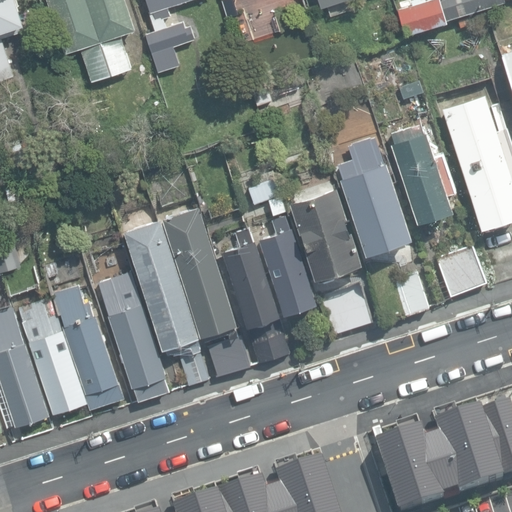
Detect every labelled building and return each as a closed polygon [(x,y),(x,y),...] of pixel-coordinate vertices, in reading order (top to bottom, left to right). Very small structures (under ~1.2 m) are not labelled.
[(26,21),(18,0),(0,0),(0,77),(16,73),(2,29),(26,21)] [(135,28),(126,0),(46,0),(61,48),(79,44),(91,79),(132,66),(119,32),(135,28)] [(170,0),(142,0),(145,8),(170,0)] [(440,0),(446,21),(507,3),(506,0),(440,0)] [(511,218),(511,171),(489,93),(446,105),(482,227),(511,218)] [(456,217),(429,117),(392,127),(418,227),(456,217)] [(415,233),(378,129),(330,146),(367,250),(415,233)] [(285,205),(269,166),(254,172),(257,181),(246,185),(251,199),(263,195),(269,211),(285,205)] [(361,262),(335,183),(289,198),(314,277),(361,262)] [(196,204),(158,216),(209,376),(248,364),(196,204)] [(209,376),(158,216),(122,228),(173,388),(209,376)] [(23,226),(0,235),(0,274),(6,291),(42,278),(23,226)] [(315,302),(290,226),(261,235),(286,311),(315,302)] [(487,278),(473,238),(434,252),(448,292),(487,278)] [(288,350),(254,239),(219,250),(253,361),(288,350)] [(430,303),(417,268),(394,276),(406,311),(430,303)] [(165,387),(128,269),(96,279),(133,396),(165,387)] [(119,395),(83,284),(56,292),(92,404),(119,395)] [(82,400),(48,295),(21,303),(55,408),(82,400)] [(48,414),(12,302),(0,305),(0,378),(15,425),(48,414)] [(511,415),(506,396),(374,437),(400,511),(511,474),(511,415)] [(344,511),(325,455),(150,511),(344,511)]
